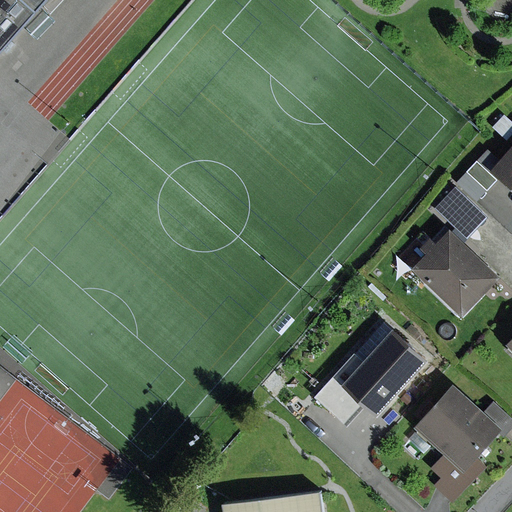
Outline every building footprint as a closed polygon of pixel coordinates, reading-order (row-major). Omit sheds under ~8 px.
[(0,0),(0,61),(53,0),(0,0)] [(511,146),(492,167),(511,186),(511,146)] [(460,184),(440,206),(474,236),(494,214),(460,184)] [(449,231),(411,269),(460,318),(498,280),(449,231)] [(358,350),(316,394),(348,424),(370,401),(379,411),(431,356),(398,326),(367,359),(358,350)] [(457,379),(414,425),(444,452),(431,467),(442,477),(435,485),(444,493),(453,501),(486,466),(476,457),(501,430),(506,434),(511,427),(511,417),(495,402),(488,409),(457,379)] [(226,511),(322,511),(321,491),(225,501),(226,511)]
